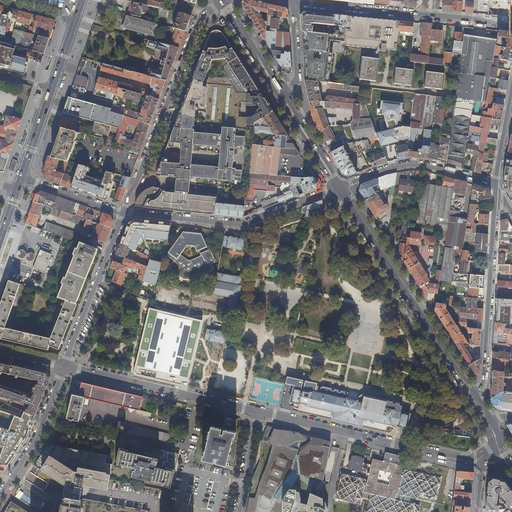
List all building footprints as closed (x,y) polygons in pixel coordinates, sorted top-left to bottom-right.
[(100,0),(92,27),(149,40),(170,45),(179,48),(185,30),(191,16),(196,3),(197,0),(100,0)] [(268,16),(269,4),(250,0),(246,0),(243,4),(265,39),(266,39),(266,31),(267,22),(265,22),(263,18),(263,17),(261,14),(261,13),(258,13),(258,11),(266,12),(266,14),(264,19),(268,19),(268,16)] [(417,0),(417,8),(427,9),(427,0),(417,0)] [(443,10),(453,11),(454,1),(449,1),(444,0),(443,10)] [(453,11),(462,12),(463,2),(456,1),(456,0),(458,0),(454,0),(454,1),(453,11)] [(465,0),(465,12),(473,13),(474,3),(470,2),(469,0),(465,0)] [(286,7),(269,4),(268,16),(275,16),(275,15),(274,15),(274,9),(276,9),(276,11),(279,11),(278,17),(289,17),(289,10),(286,7)] [(5,7),(2,17),(0,24),(0,34),(3,36),(4,32),(5,32),(6,28),(8,21),(6,21),(7,17),(17,19),(19,11),(5,7)] [(19,11),(17,19),(17,22),(30,25),(31,20),(33,15),(19,11)] [(301,15),(302,31),(303,31),(313,32),(313,29),(313,28),(310,28),(311,25),(313,23),(317,23),(316,32),(330,34),(331,25),(337,25),(336,35),(343,35),(344,26),(347,26),(348,15),(344,15),(332,14),(305,11),(301,15)] [(366,17),(348,15),(347,26),(346,36),(346,41),(345,44),(365,47),(366,17)] [(39,36),(50,38),(55,23),(53,20),(37,16),(36,21),(34,26),(39,28),(40,27),(42,28),(42,29),(41,29),(39,36)] [(383,19),(366,17),(365,47),(380,48),(380,50),(383,19)] [(279,32),(289,33),(288,28),(280,27),(281,19),(272,18),(271,28),(279,29),(279,32)] [(383,19),(380,50),(387,51),(387,49),(397,50),(399,29),(400,20),(383,19)] [(400,20),(399,29),(413,31),(414,22),(400,20)] [(411,54),(410,61),(428,64),(429,57),(431,40),(432,29),(432,24),(422,22),(420,35),(425,35),(425,37),(423,37),(421,55),(411,54)] [(3,36),(2,37),(12,39),(15,30),(6,28),(5,32),(4,32),(3,36)] [(34,51),(45,55),(50,38),(39,36),(32,34),(28,33),(15,29),(15,30),(12,39),(11,44),(17,46),(19,46),(21,37),(37,41),(34,51)] [(432,29),(431,40),(442,42),(443,30),(432,29)] [(215,30),(213,31),(212,32),(211,33),(210,34),(193,78),(204,83),(208,84),(208,83),(215,85),(237,93),(248,94),(251,94),(258,94),(262,94),(224,35),(222,32),(221,31),(219,30),(217,30),(215,30)] [(511,48),(511,31),(508,31),(499,30),(497,40),(496,45),(511,48)] [(266,39),(265,39),(272,50),(283,52),(285,52),(291,53),(290,33),(289,33),(279,32),(266,31),(266,39)] [(304,49),(322,51),(329,52),(331,39),(346,41),(346,36),(343,35),(336,35),(330,34),(316,32),(313,32),(303,31),(304,49)] [(496,45),(497,40),(464,35),(456,97),(481,101),(487,60),(493,61),(494,58),(494,55),(495,50),(496,45)] [(150,68),(148,75),(167,80),(180,48),(179,48),(170,45),(149,40),(147,47),(155,48),(155,49),(165,51),(163,58),(161,64),(162,64),(160,71),(150,68)] [(11,44),(0,41),(0,68),(26,75),(30,59),(26,58),(15,55),(17,46),(11,44)] [(511,60),(511,48),(496,45),(495,50),(500,51),(501,48),(502,48),(502,50),(504,50),(503,55),(501,54),(500,59),(511,60)] [(304,49),(305,64),(322,63),(322,51),(304,49)] [(34,51),(29,50),(26,58),(30,59),(38,61),(37,64),(42,65),(45,55),(34,51)] [(283,52),(272,50),(278,60),(280,60),(282,60),(281,62),(280,63),(282,66),(292,67),(291,53),(285,52),(285,55),(282,54),(283,52)] [(322,63),(305,64),(306,80),(317,81),(323,82),(329,83),(330,79),(333,52),(329,52),(322,51),(322,63)] [(444,59),(443,62),(452,62),(453,53),(444,52),(444,59)] [(363,56),(360,79),(375,81),(378,59),(363,56)] [(429,57),(428,64),(443,65),(443,62),(444,59),(429,57)] [(494,58),(493,61),(492,67),(504,69),(505,66),(498,65),(499,59),(499,58),(494,58)] [(481,101),(486,102),(489,87),(491,77),(492,67),(493,61),(487,60),(481,101)] [(148,75),(103,63),(101,70),(152,85),(151,87),(152,88),(154,89),(153,92),(142,89),(99,76),(95,89),(117,95),(119,88),(142,94),(147,96),(160,99),(167,80),(148,75)] [(397,67),(395,83),(411,85),(413,69),(397,67)] [(509,80),(511,70),(504,69),(492,67),(491,77),(496,78),(499,79),(509,80)] [(427,71),(426,87),(442,89),(444,73),(427,71)] [(77,80),(75,79),(71,90),(73,91),(71,97),(69,97),(67,103),(65,107),(66,107),(64,113),(78,117),(95,122),(112,126),(120,128),(120,129),(124,115),(111,110),(112,109),(83,101),(89,81),(87,78),(80,76),(80,78),(77,77),(77,80)] [(192,82),(180,114),(206,120),(205,125),(246,129),(246,124),(247,117),(239,116),(240,101),(248,102),(248,94),(237,93),(215,85),(208,83),(208,84),(204,83),(193,78),(193,81),(192,82)] [(507,90),(509,80),(499,79),(499,80),(500,80),(498,89),(507,90)] [(306,80),(305,80),(309,101),(322,102),(317,81),(306,80)] [(329,83),(323,82),(322,84),(324,86),(327,86),(329,89),(358,92),(359,90),(360,90),(361,87),(329,83)] [(489,87),(486,102),(492,103),(494,91),(498,91),(498,93),(506,94),(507,90),(498,89),(494,88),(489,87)] [(139,102),(142,94),(119,88),(117,95),(139,102)] [(408,158),(428,159),(428,158),(430,143),(431,136),(437,96),(415,93),(411,122),(411,127),(410,139),(409,143),(409,144),(407,158),(408,158)] [(247,117),(246,124),(255,125),(255,122),(257,121),(260,119),(273,112),(263,94),(262,94),(258,94),(258,97),(250,96),(251,94),(248,94),(248,102),(247,106),(255,106),(258,104),(261,108),(257,110),(254,111),(256,114),(251,116),(247,116),(247,117)] [(150,124),(160,99),(147,96),(140,116),(138,113),(116,105),(113,104),(112,109),(111,110),(124,115),(150,124)] [(441,132),(446,98),(439,96),(437,96),(431,136),(435,137),(436,131),(441,132)] [(474,101),(456,98),(454,112),(465,114),(472,115),(474,101)] [(404,102),(381,99),(379,113),(384,114),(389,130),(377,133),(378,138),(381,147),(410,139),(411,127),(397,125),(394,114),(403,115),(404,102)] [(322,102),(309,101),(312,115),(315,124),(319,131),(329,126),(330,126),(337,126),(337,118),(326,117),(323,109),(332,109),(331,111),(346,111),(346,109),(353,109),(354,119),(351,123),(352,124),(352,129),(354,135),(354,138),(355,142),(368,140),(378,138),(377,136),(377,133),(364,104),(363,104),(326,102),(322,102)] [(483,111),(482,117),(492,118),(493,110),(497,111),(496,119),(501,120),(504,105),(494,103),(493,103),(493,108),(491,107),(491,109),(488,108),(487,112),(483,111)] [(254,128),(254,130),(254,133),(277,135),(289,136),(273,112),(260,119),(261,121),(265,119),(270,127),(255,126),(254,128)] [(465,114),(454,112),(450,140),(449,146),(449,151),(460,153),(465,114)] [(64,113),(59,127),(62,128),(73,131),(76,120),(77,120),(78,117),(64,113)] [(177,178),(177,181),(176,191),(189,192),(190,185),(190,184),(212,187),(218,187),(240,189),(240,190),(246,191),(249,173),(252,144),(253,133),(254,133),(254,130),(252,130),(204,125),(205,120),(180,114),(169,144),(179,145),(177,156),(164,155),(156,175),(158,175),(167,176),(177,177),(177,178)] [(472,115),(465,114),(460,153),(466,154),(466,153),(468,140),(470,126),(472,115)] [(141,149),(150,124),(124,115),(120,129),(120,128),(118,133),(117,137),(116,142),(141,149)] [(482,117),(472,115),(470,126),(475,127),(476,121),(481,122),(480,128),(490,129),(491,123),(501,125),(501,120),(496,119),(492,118),(482,117)] [(0,171),(4,172),(10,155),(22,120),(16,118),(15,118),(14,118),(7,116),(5,127),(0,126),(0,171)] [(112,126),(95,122),(92,132),(109,136),(111,131),(112,126)] [(329,126),(319,131),(325,142),(335,137),(329,126)] [(475,127),(470,126),(468,140),(480,142),(485,143),(497,145),(498,139),(488,138),(490,129),(480,128),(475,127)] [(58,140),(52,157),(60,159),(65,161),(68,161),(71,152),(72,152),(75,142),(75,141),(78,133),(80,134),(80,133),(73,131),(62,128),(60,134),(58,140)] [(289,136),(277,135),(276,142),(272,142),(272,146),(275,146),(275,147),(281,148),(297,149),(294,143),(286,143),(287,139),(289,140),(290,138),(289,136)] [(346,138),(328,147),(331,152),(346,144),(355,142),(354,138),(347,140),(346,138)] [(449,146),(447,145),(444,145),(445,140),(441,138),(440,144),(437,160),(447,163),(447,159),(449,151),(449,146)] [(348,176),(359,172),(358,170),(357,171),(351,160),(352,159),(351,157),(350,158),(348,155),(357,151),(359,154),(371,147),(370,144),(368,140),(355,142),(346,144),(331,152),(342,174),(348,176)] [(480,142),(468,140),(466,153),(478,155),(478,152),(480,142)] [(485,143),(480,142),(478,152),(486,153),(493,154),(495,154),(496,151),(490,150),(488,151),(484,151),(485,143)] [(437,160),(440,144),(430,143),(428,158),(437,160)] [(252,144),(249,173),(269,175),(278,175),(278,170),(281,148),(275,147),(252,144)] [(407,158),(409,144),(396,147),(399,160),(407,158)] [(458,162),(460,153),(449,151),(447,159),(458,162)] [(478,152),(478,155),(477,161),(482,162),(483,155),(486,155),(486,153),(478,152)] [(388,162),(385,156),(384,153),(375,156),(378,165),(388,162)] [(52,157),(49,156),(43,174),(46,179),(60,185),(64,173),(65,173),(66,170),(69,162),(68,161),(65,161),(62,169),(63,170),(62,173),(59,172),(58,172),(55,172),(56,170),(60,159),(52,157)] [(511,159),(510,159),(507,159),(505,159),(503,166),(502,178),(502,188),(504,194),(511,205),(511,159)] [(477,161),(475,172),(481,173),(482,167),(488,168),(488,167),(493,168),(493,164),(484,163),(482,162),(477,161)] [(88,167),(79,164),(74,178),(71,187),(107,200),(116,174),(108,172),(103,184),(84,178),(88,167)] [(64,173),(60,185),(71,188),(71,187),(74,178),(68,176),(71,171),(66,170),(65,173),(64,173)] [(249,173),(246,191),(246,192),(245,196),(252,197),(254,184),(268,185),(269,175),(249,173)] [(395,187),(397,173),(385,176),(361,185),(359,190),(366,201),(377,194),(380,193),(382,193),(381,190),(387,188),(391,188),(392,187),(395,187)] [(278,175),(269,175),(268,185),(274,185),(288,187),(291,187),(290,186),(291,177),(278,175)] [(316,179),(314,176),(311,177),(306,178),(304,178),(305,180),(309,192),(316,189),(318,183),(316,179)] [(437,234),(447,236),(450,216),(451,211),(453,199),(456,179),(444,176),(442,187),(424,184),(423,185),(417,225),(439,228),(440,225),(441,225),(440,231),(437,230),(437,234)] [(294,177),(291,177),(290,186),(291,187),(291,188),(297,186),(300,185),(302,184),(301,182),(305,180),(304,178),(294,177)] [(165,209),(169,209),(172,209),(171,210),(173,210),(179,210),(179,211),(180,211),(181,209),(184,210),(187,211),(187,212),(188,212),(188,211),(194,212),(194,213),(196,213),(196,212),(202,213),(203,214),(203,213),(210,213),(210,214),(213,214),(213,213),(214,214),(214,215),(215,215),(218,188),(190,185),(189,192),(189,193),(187,193),(175,192),(177,181),(161,178),(160,182),(161,184),(162,186),(162,188),(159,188),(159,191),(153,191),(144,193),(142,193),(141,194),(139,196),(138,198),(137,201),(136,203),(136,206),(141,206),(142,206),(144,206),(144,207),(145,207),(146,206),(149,207),(149,208),(150,208),(150,207),(156,208),(157,208),(156,209),(158,209),(158,208),(164,209),(165,210),(165,209)] [(414,192),(415,181),(401,179),(399,190),(405,191),(414,192)] [(456,179),(453,199),(455,199),(456,193),(465,194),(467,183),(456,179)] [(309,192),(305,180),(301,182),(302,184),(300,185),(304,194),(309,192)] [(489,189),(473,184),(471,199),(476,199),(477,195),(476,195),(477,191),(481,192),(481,199),(485,200),(485,202),(491,202),(491,199),(491,192),(489,189)] [(291,188),(295,197),(300,195),(297,186),(291,188)] [(127,189),(119,187),(115,199),(122,201),(127,189)] [(274,198),(277,204),(295,197),(291,188),(291,187),(288,187),(289,190),(283,192),(284,194),(274,198)] [(223,189),(218,188),(215,215),(243,217),(243,215),(244,206),(219,203),(219,199),(222,200),(223,189)] [(36,194),(34,201),(43,204),(44,203),(42,203),(43,201),(46,202),(47,200),(48,201),(47,204),(50,205),(51,202),(55,203),(54,208),(72,215),(74,209),(76,203),(42,191),(36,194)] [(365,201),(378,222),(387,216),(388,206),(380,193),(377,194),(366,201),(365,201)] [(323,202),(322,200),(308,205),(306,217),(311,217),(320,214),(320,213),(318,209),(321,208),(323,202)] [(34,201),(26,224),(37,228),(38,226),(37,226),(44,205),(43,204),(34,201)] [(477,204),(470,204),(467,222),(476,223),(476,222),(474,222),(476,209),(477,204)] [(88,207),(80,205),(78,210),(76,216),(84,219),(86,213),(87,211),(88,207)] [(50,214),(84,226),(86,219),(84,219),(76,216),(72,215),(54,208),(52,208),(50,214)] [(86,219),(92,221),(94,216),(86,213),(84,219),(86,219)] [(99,224),(111,228),(113,221),(111,215),(103,213),(100,220),(102,221),(101,223),(99,222),(99,224)] [(489,225),(490,215),(480,214),(479,222),(478,222),(478,223),(479,224),(489,225)] [(450,216),(447,236),(445,248),(463,250),(468,219),(460,218),(450,216)] [(84,226),(81,234),(81,235),(87,237),(93,221),(92,221),(86,219),(84,226)] [(501,221),(501,231),(511,231),(511,226),(508,219),(501,221)] [(127,247),(135,250),(139,238),(167,242),(171,223),(134,220),(129,222),(127,227),(120,245),(127,247)] [(93,239),(99,224),(94,222),(93,221),(87,237),(90,238),(93,239)] [(467,222),(466,232),(480,234),(480,230),(476,229),(477,225),(478,225),(479,224),(478,223),(476,223),(467,222)] [(43,228),(42,230),(56,235),(62,237),(79,242),(81,235),(81,234),(46,223),(44,228),(43,228)] [(100,241),(105,243),(111,228),(99,224),(93,239),(100,241)] [(414,227),(409,227),(408,236),(404,262),(420,287),(429,280),(427,276),(428,275),(415,255),(417,253),(416,251),(414,253),(410,247),(411,244),(418,245),(418,247),(420,247),(422,233),(414,232),(414,227)] [(511,231),(501,231),(500,240),(508,241),(511,241),(511,231)] [(466,232),(465,240),(473,241),(473,244),(476,245),(476,251),(487,252),(488,235),(480,234),(466,232)] [(174,261),(169,268),(185,279),(191,280),(213,270),(211,264),(209,262),(208,263),(206,264),(202,256),(190,261),(189,261),(180,255),(188,244),(197,245),(198,249),(204,246),(200,235),(185,234),(171,252),(178,257),(174,261)] [(399,254),(404,262),(408,236),(403,235),(403,240),(401,240),(399,254)] [(224,236),(222,247),(227,247),(227,248),(242,251),(244,239),(229,236),(229,237),(224,236)] [(79,294),(100,241),(93,239),(90,238),(89,239),(88,239),(86,239),(85,239),(83,240),(82,242),(81,242),(58,297),(67,300),(75,303),(78,294),(79,294)] [(125,258),(148,267),(149,264),(144,263),(146,259),(147,258),(150,260),(151,257),(139,252),(136,260),(135,259),(129,257),(128,257),(126,256),(127,255),(128,255),(130,249),(120,245),(116,254),(125,258)] [(441,274),(440,280),(452,282),(452,281),(453,273),(457,250),(445,249),(441,274)] [(18,253),(18,255),(19,257),(21,258),(23,258),(25,257),(26,255),(26,253),(25,251),(24,251),(23,250),(21,250),(19,251),(18,253)] [(41,250),(33,268),(34,268),(45,272),(52,255),(41,250)] [(201,254),(202,256),(206,264),(208,263),(209,262),(211,264),(216,262),(211,250),(201,254)] [(461,259),(461,260),(468,260),(470,260),(470,259),(468,259),(469,251),(463,250),(463,254),(461,254),(460,259),(461,259)] [(432,264),(434,253),(427,252),(425,263),(432,264)] [(26,256),(26,258),(27,260),(29,261),(31,261),(33,260),(34,259),(34,256),(33,254),(32,253),(29,253),(27,254),(26,256)] [(111,268),(117,270),(125,274),(126,270),(132,273),(133,269),(134,267),(141,270),(139,279),(144,281),(148,267),(125,258),(116,254),(115,259),(123,262),(123,265),(114,261),(111,268)] [(459,273),(474,275),(474,270),(473,269),(474,261),(470,260),(468,260),(461,260),(461,265),(459,264),(459,267),(460,267),(459,273)] [(162,263),(150,261),(145,282),(156,284),(162,263)] [(511,272),(511,264),(505,264),(499,264),(498,270),(508,271),(508,273),(511,272)] [(111,284),(112,285),(121,289),(126,274),(125,274),(117,270),(111,284)] [(217,273),(213,294),(230,297),(229,306),(236,307),(238,299),(239,299),(241,286),(240,286),(242,277),(234,276),(217,273)] [(438,294),(440,280),(441,274),(440,273),(440,274),(439,274),(439,275),(434,274),(434,275),(438,275),(438,279),(436,279),(435,284),(429,283),(427,299),(431,305),(433,293),(438,294)] [(453,273),(452,281),(470,282),(470,287),(484,288),(485,276),(474,275),(459,273),(453,273)] [(26,279),(24,285),(34,289),(36,283),(26,279)] [(21,284),(10,280),(0,308),(0,338),(2,339),(48,349),(48,350),(49,350),(50,345),(59,349),(77,304),(75,303),(67,300),(65,303),(63,302),(63,304),(65,305),(52,336),(51,338),(6,328),(21,284)] [(427,299),(429,283),(430,281),(429,280),(420,287),(427,299)] [(497,291),(496,298),(511,298),(511,287),(497,286),(497,291)] [(478,288),(469,287),(468,297),(477,298),(478,288)] [(468,297),(466,297),(466,299),(467,299),(467,308),(476,308),(477,298),(468,297)] [(511,298),(496,298),(495,320),(510,323),(510,325),(511,325),(511,322),(511,298)] [(436,303),(435,311),(455,342),(463,343),(469,344),(468,343),(457,325),(456,325),(450,315),(451,315),(451,313),(450,314),(447,309),(446,309),(446,304),(436,303)] [(467,327),(476,328),(477,320),(478,309),(476,308),(467,308),(461,307),(459,323),(459,326),(461,326),(467,327)] [(188,379),(202,320),(149,308),(134,373),(156,378),(188,379)] [(495,322),(494,331),(508,334),(511,334),(511,329),(507,328),(507,324),(495,322)] [(477,345),(480,345),(481,329),(476,328),(467,327),(468,329),(468,332),(473,333),(472,340),(470,339),(470,342),(471,344),(477,345)] [(207,329),(205,340),(225,344),(227,333),(223,332),(211,330),(207,329)] [(463,343),(455,342),(476,375),(479,374),(480,359),(481,359),(481,346),(480,345),(477,345),(476,351),(471,355),(463,343)] [(509,360),(511,360),(511,354),(493,352),(493,357),(494,357),(509,360)] [(508,369),(509,360),(494,357),(493,370),(504,372),(505,372),(505,368),(508,369)] [(25,403),(29,404),(28,408),(27,408),(25,412),(35,416),(51,377),(48,372),(0,360),(0,396),(25,405),(25,403)] [(503,382),(504,372),(493,370),(492,397),(501,391),(501,392),(503,392),(503,385),(505,385),(506,383),(503,382)] [(348,399),(348,396),(349,394),(348,392),(321,386),(321,388),(319,387),(319,385),(317,385),(318,383),(306,380),(305,382),(304,382),(304,380),(288,376),(286,384),(295,386),(295,387),(294,387),(293,388),(290,402),(291,402),(294,403),(292,410),(387,432),(388,427),(388,426),(389,425),(391,425),(392,424),(397,425),(397,426),(398,427),(407,429),(408,428),(411,414),(410,413),(407,413),(407,412),(407,411),(406,411),(405,411),(404,412),(402,412),(404,403),(389,399),(389,401),(387,400),(387,398),(364,393),(364,394),(363,394),(363,393),(359,396),(359,398),(358,401),(348,399)] [(82,382),(80,390),(119,399),(137,403),(141,404),(143,397),(82,382)] [(119,399),(80,390),(79,395),(73,394),(67,418),(78,421),(84,397),(118,405),(119,399)] [(498,408),(511,410),(511,397),(504,396),(502,393),(503,393),(503,392),(501,392),(501,391),(492,397),(490,398),(495,406),(498,408)] [(119,399),(118,405),(139,410),(141,404),(137,403),(119,399)] [(0,440),(9,441),(9,438),(12,438),(13,435),(16,435),(17,414),(0,412),(0,440)] [(236,435),(239,422),(234,421),(231,433),(226,432),(225,437),(223,436),(224,432),(213,429),(212,435),(210,435),(209,441),(210,442),(210,445),(209,444),(208,448),(209,448),(207,455),(206,455),(204,463),(215,466),(214,469),(230,473),(230,469),(228,469),(229,463),(231,463),(232,457),(231,457),(231,455),(232,455),(233,450),(232,450),(234,444),(235,444),(237,435),(236,435)] [(136,426),(129,434),(166,441),(173,434),(136,426)] [(251,492),(246,511),(324,511),(325,510),(323,504),(322,484),(328,460),(330,448),(328,447),(328,444),(307,438),(285,432),(269,429),(268,431),(266,435),(263,442),(265,443),(264,445),(266,446),(261,451),(260,471),(262,472),(257,485),(253,485),(252,492),(251,492)] [(107,455),(49,444),(35,465),(67,485),(65,495),(64,498),(61,511),(28,511),(12,501),(11,503),(4,511),(146,511),(147,511),(87,499),(85,498),(81,497),(81,495),(83,496),(86,494),(88,492),(89,491),(90,486),(108,490),(113,464),(105,463),(107,455)] [(331,446),(329,455),(336,457),(338,447),(331,446)] [(116,464),(115,466),(122,467),(125,468),(125,466),(134,468),(134,469),(132,468),(132,470),(134,470),(132,476),(163,484),(162,485),(165,486),(171,488),(171,487),(175,470),(175,469),(169,468),(167,467),(166,468),(167,468),(166,469),(157,467),(157,465),(159,459),(158,459),(152,457),(151,457),(151,458),(145,457),(145,456),(128,452),(129,450),(127,450),(120,448),(119,449),(120,449),(116,463),(116,464)] [(365,483),(366,480),(342,474),(336,499),(360,504),(362,497),(370,499),(366,511),(418,511),(420,505),(408,503),(408,500),(410,500),(410,497),(435,503),(441,478),(404,470),(404,473),(402,472),(404,467),(399,465),(400,461),(401,456),(386,452),(384,461),(373,459),(367,483),(365,483)] [(352,456),(349,468),(361,471),(364,459),(352,456)] [(0,478),(8,465),(3,465),(2,465),(0,464),(0,478)] [(474,472),(457,470),(454,497),(457,498),(457,500),(453,500),(453,505),(456,505),(454,511),(469,511),(472,493),(460,492),(460,489),(464,490),(465,486),(461,485),(461,483),(459,483),(460,478),(461,479),(473,480),(474,472)] [(488,482),(486,508),(499,510),(500,506),(499,506),(498,505),(497,505),(498,498),(501,498),(503,497),(507,502),(505,504),(507,508),(511,504),(511,490),(510,488),(506,481),(493,478),(488,482)]
